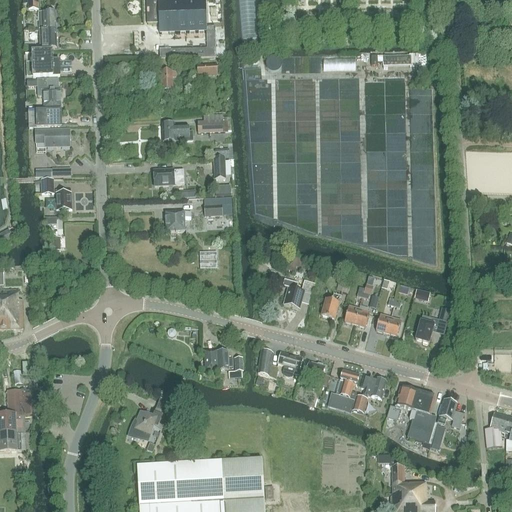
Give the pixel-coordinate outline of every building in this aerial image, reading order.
[(22,0),(23,11),(38,11),(38,0),(22,0)] [(146,0),(147,25),(159,24),(159,34),(160,51),(159,51),(160,60),(171,60),(216,58),(225,58),(223,2),(208,3),(209,33),(206,33),(205,0),(146,0)] [(38,13),(39,31),(56,31),(55,13),(38,13)] [(56,31),(39,31),(39,50),(57,49),(56,31)] [(33,79),(60,78),(59,62),(52,62),(52,53),(32,54),(33,79)] [(417,56),(382,58),(383,67),(418,66),(417,56)] [(217,77),(216,65),(196,66),(197,78),(217,77)] [(172,79),(176,79),(176,73),(161,73),(161,92),(173,91),(172,79)] [(58,88),(58,80),(37,81),(38,98),(41,98),(44,101),(44,110),(61,109),(60,91),(42,91),(42,89),(58,88)] [(29,129),(61,128),(61,112),(42,113),(42,107),(28,107),(29,129)] [(205,123),(197,123),(198,135),(224,134),(224,133),(230,133),(230,119),(223,119),(223,116),(205,117),(205,123)] [(174,125),(162,126),(163,143),(175,143),(175,140),(185,139),(185,142),(193,142),(192,134),(189,134),(189,129),(175,130),(174,125)] [(69,131),(45,132),(35,133),(35,146),(45,146),(45,149),(70,148),(69,131)] [(224,160),(213,161),(214,181),(225,180),(224,160)] [(52,171),(53,172),(53,179),(71,178),(70,170),(52,171)] [(173,171),(154,172),(154,188),(174,187),(174,186),(184,186),(184,171),(173,172),(173,171)] [(54,186),(54,180),(42,181),(42,187),(41,187),(42,197),(54,196),(54,186)] [(63,212),(72,212),(71,195),(62,195),(62,192),(56,192),(56,212),(63,212)] [(235,207),(223,207),(223,201),(204,202),(204,208),(205,218),(236,217),(235,207)] [(191,213),(166,214),(166,233),(185,233),(185,222),(191,222),(191,213)] [(0,245),(13,239),(8,231),(0,235),(0,245)] [(60,238),(51,238),(51,251),(60,251),(60,238)] [(293,271),(302,272),(304,263),(295,261),(293,271)] [(285,282),(283,288),(288,289),(284,307),(300,311),(304,294),(312,296),(315,285),(304,282),(301,292),(296,291),(298,286),(285,282)] [(383,283),(382,290),(389,292),(390,284),(383,283)] [(348,295),(350,286),(344,284),(341,293),(348,295)] [(0,330),(23,330),(23,302),(19,302),(19,293),(0,292),(0,330)] [(339,305),(341,298),(334,297),(332,303),(326,301),(321,317),(335,321),(339,305)] [(355,327),(359,311),(349,308),(344,324),(355,327)] [(447,324),(450,312),(442,310),(439,322),(447,324)] [(370,314),(359,311),(355,327),(366,330),(370,314)] [(376,332),(386,335),(391,319),(380,317),(376,332)] [(429,345),(434,327),(431,326),(432,321),(423,318),(421,323),(415,342),(429,345)] [(391,319),(386,335),(397,338),(402,322),(391,319)] [(232,360),(228,360),(228,352),(205,353),(205,373),(229,372),(229,369),(233,368),(232,360)] [(276,381),(278,369),(271,367),(273,355),(261,352),(258,375),(276,381)] [(278,365),(284,367),(283,374),(283,377),(286,379),(289,380),(292,379),(293,377),(294,376),(298,377),(300,372),(303,361),(281,354),(278,365)] [(235,373),(229,373),(229,379),(242,379),(242,373),(243,373),(242,359),(235,360),(235,373)] [(322,382),(325,368),(323,368),(323,366),(319,365),(317,366),(309,364),(306,374),(301,373),(298,386),(306,388),(309,379),(322,382)] [(20,371),(13,371),(14,386),(22,385),(20,371)] [(351,415),(352,412),(356,397),(357,395),(351,393),(353,385),(357,386),(360,377),(343,372),(340,382),(344,383),(340,397),(331,395),(328,408),(346,412),(346,413),(351,415)] [(381,401),(386,384),(364,378),(361,390),(365,391),(363,396),(381,401)] [(436,419),(430,417),(435,399),(420,394),(401,388),(395,410),(390,408),(387,417),(397,420),(400,409),(411,412),(409,421),(412,422),(407,439),(428,446),(436,419)] [(8,416),(0,416),(0,434),(16,434),(22,434),(25,434),(25,422),(24,418),(24,417),(28,417),(32,412),(31,391),(32,391),(8,392),(8,416)] [(356,397),(352,412),(363,416),(367,401),(356,397)] [(444,426),(446,419),(453,422),(451,428),(458,431),(463,416),(454,413),(456,405),(444,401),(437,423),(444,426)] [(135,421),(129,437),(148,441),(153,429),(161,432),(166,421),(169,422),(174,408),(160,402),(156,411),(156,410),(153,418),(140,413),(137,422),(135,421)] [(506,435),(510,419),(494,415),(490,430),(484,430),(487,451),(502,449),(500,433),(506,435)] [(0,453),(17,453),(17,452),(23,452),(22,434),(16,435),(16,434),(0,434),(0,453)] [(378,457),(378,465),(390,465),(393,465),(393,468),(392,468),(392,494),(404,494),(404,484),(404,468),(399,468),(399,465),(390,461),(390,458),(378,457)] [(264,511),(262,460),(138,468),(140,511),(264,511)] [(392,498),(390,498),(390,506),(392,506),(392,511),(413,511),(413,484),(404,484),(404,494),(392,494),(392,498)] [(425,484),(413,484),(413,511),(435,511),(435,502),(427,503),(427,493),(425,493),(425,484)]
